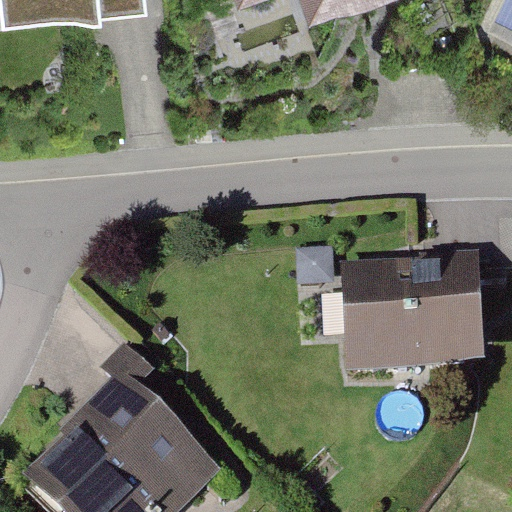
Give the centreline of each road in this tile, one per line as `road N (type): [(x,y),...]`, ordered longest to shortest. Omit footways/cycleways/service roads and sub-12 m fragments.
road 1 (residential): [(511,173),(34,209)]
road 2 (residential): [(0,366),(29,312),(34,209)]
